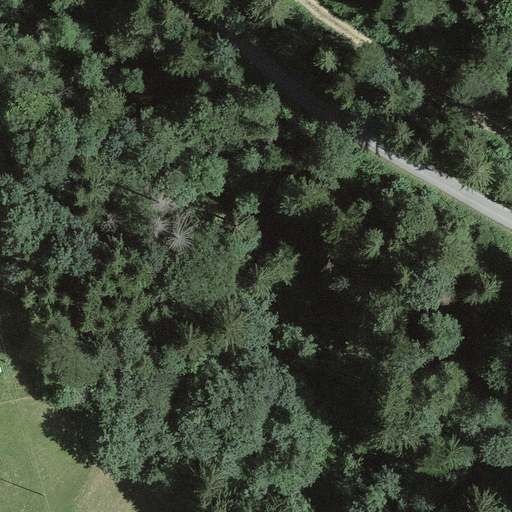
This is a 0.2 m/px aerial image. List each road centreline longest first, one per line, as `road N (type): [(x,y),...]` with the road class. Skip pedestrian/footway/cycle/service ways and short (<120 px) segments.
road 1 (unclassified): [(195,0),(322,111),(511,220)]
road 2 (track): [(511,136),(412,78),(309,0)]
